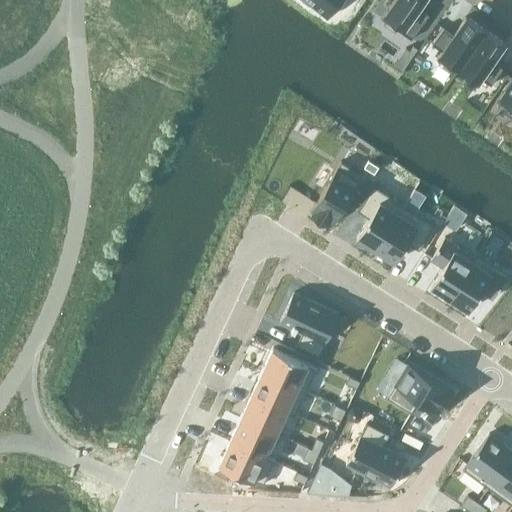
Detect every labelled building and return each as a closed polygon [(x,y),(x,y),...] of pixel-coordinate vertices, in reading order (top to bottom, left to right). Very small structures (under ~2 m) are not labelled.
[(302,0),(309,5),(312,0),(331,13),(339,0),(302,0)] [(394,0),(381,18),(412,40),(429,15),(419,8),(424,0),(394,0)] [(444,27),(432,45),(442,51),(436,59),(457,74),(463,66),(487,31),(466,16),(454,34),(444,27)] [(487,31),(463,66),(491,85),(503,68),(493,61),(506,44),(487,31)] [(511,77),(497,100),(496,100),(511,111),(511,77)] [(368,160),(364,167),(375,173),(379,166),(368,160)] [(313,211),(311,214),(331,226),(363,174),(341,161),(311,209),(313,211)] [(369,217),(357,237),(376,249),(405,204),(374,185),(358,210),(369,217)] [(405,204),(376,249),(377,250),(395,261),(408,242),(419,249),(436,224),(405,204)] [(445,237),(431,258),(443,266),(431,285),(450,297),(479,252),(478,252),(475,256),(445,237)] [(479,252),(450,297),(469,309),(481,290),(493,298),(510,272),(479,252)] [(294,292),(280,321),(303,332),(297,344),(319,355),(339,313),(294,292)] [(273,348),(263,370),(307,390),(317,368),(273,348)] [(402,348),(397,356),(408,363),(413,355),(402,348)] [(408,363),(387,396),(411,412),(419,399),(442,414),(455,394),(451,392),(452,390),(408,363)] [(263,370),(252,394),(296,414),(307,390),(263,370)] [(349,376),(346,383),(357,388),(360,381),(349,376)] [(384,378),(378,388),(388,394),(395,384),(384,378)] [(252,394),(241,417),(277,434),(287,412),(295,416),(296,414),(252,394)] [(335,405),(330,416),(341,421),(346,410),(335,405)] [(241,417),(230,441),(274,461),(275,460),(266,455),(277,434),(241,417)] [(367,422),(346,463),(391,486),(405,457),(383,446),(389,434),(367,422)] [(511,449),(489,433),(463,469),(488,487),(511,453),(511,449)] [(313,437),(308,448),(319,453),(324,442),(313,437)] [(230,441),(219,464),(264,484),(274,461),(230,441)] [(308,448),(303,459),(314,464),(319,453),(308,448)] [(511,453),(488,487),(511,504),(511,453)] [(307,492),(307,493),(348,495),(350,485),(330,469),(320,465),(307,492)] [(297,471),(294,478),(305,483),(308,476),(297,471)] [(468,495),(461,504),(471,511),(478,501),(468,495)] [(478,501),(471,511),(485,511),(488,508),(478,501)]
